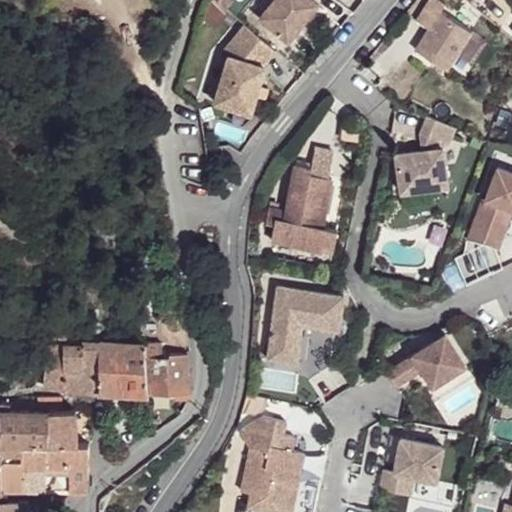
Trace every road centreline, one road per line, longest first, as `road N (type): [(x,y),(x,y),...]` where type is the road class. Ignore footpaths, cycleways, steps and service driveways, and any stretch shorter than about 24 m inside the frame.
road 1 (unclassified): [(165,511),(216,434),(234,382),(243,296),(237,199)]
road 2 (unclassified): [(177,208),(206,388),(188,416),(99,487)]
road 3 (unclassified): [(237,199),(285,119),(386,0)]
road 4 (unclassified): [(195,0),(164,110),(177,208)]
road 5 (unclassified): [(99,487),(91,406),(69,393),(0,395)]
